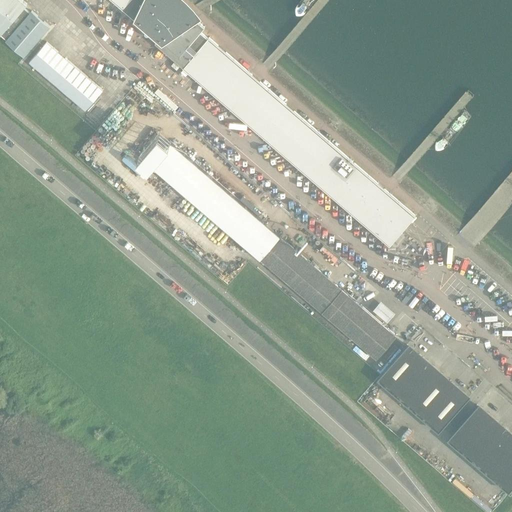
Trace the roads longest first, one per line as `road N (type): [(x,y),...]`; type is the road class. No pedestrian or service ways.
road 1 (unclassified): [(74,0),(106,43),(331,238),(355,256),(414,277),(511,362)]
road 2 (tertiary): [(418,511),(293,392),(0,139)]
